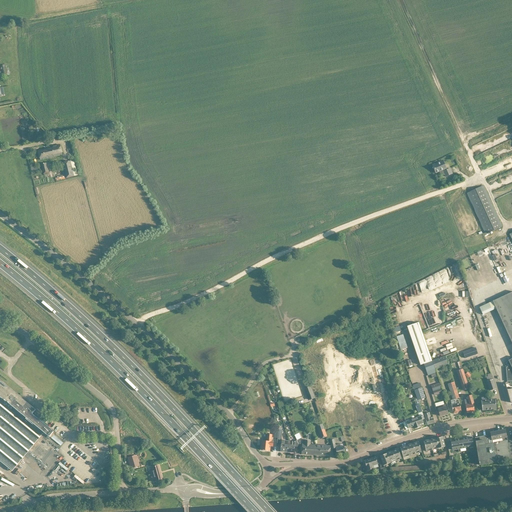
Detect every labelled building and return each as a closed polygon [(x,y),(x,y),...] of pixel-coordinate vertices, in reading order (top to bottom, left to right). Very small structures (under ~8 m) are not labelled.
[(38,151),(40,160),(63,154),(60,145),(38,151)] [(447,170),(443,160),(437,162),(437,163),(432,165),(436,174),(444,170),(444,171),(443,172),(445,177),(452,174),(450,168),(447,170)] [(63,163),(67,178),(74,176),(70,161),(63,163)] [(483,185),(466,193),(485,234),(502,226),(483,185)] [(484,241),(488,247),(497,241),(494,235),(484,241)] [(511,292),(500,298),(492,301),(496,308),(503,323),(511,343),(511,292)] [(491,302),(480,306),(483,314),(494,310),(492,304),(491,302)] [(417,323),(407,326),(420,365),(424,364),(430,361),(417,323)] [(403,334),(396,336),(400,350),(408,347),(403,334)] [(503,340),(507,353),(511,352),(507,339),(503,340)] [(475,348),(463,352),(465,358),(477,354),(475,348)] [(445,356),(432,361),(435,369),(448,364),(445,356)] [(424,364),(426,372),(435,369),(432,361),(430,361),(424,364)] [(435,369),(426,372),(428,375),(431,374),(432,378),(437,376),(435,369)] [(469,388),(463,369),(456,371),(463,391),(469,388)] [(487,381),(490,391),(496,389),(493,379),(491,373),(487,374),(487,376),(486,377),(487,381)] [(0,461),(9,469),(13,472),(45,433),(50,437),(54,432),(32,414),(36,410),(0,380),(0,461)] [(458,394),(456,389),(454,382),(447,384),(452,400),(459,398),(458,394)] [(431,386),(434,395),(442,393),(440,383),(431,386)] [(420,388),(419,384),(413,386),(417,400),(425,398),(421,387),(420,388)] [(304,389),(308,400),(315,398),(311,386),(304,389)] [(474,404),(473,399),(471,395),(467,397),(468,401),(465,401),(466,405),(465,405),(467,413),(474,412),(474,409),(473,404),(474,404)] [(481,401),(481,403),(482,411),(496,409),(495,399),(481,401)] [(454,413),(454,414),(457,414),(457,413),(458,413),(458,411),(461,410),(460,404),(459,404),(458,400),(455,400),(456,405),(452,405),(453,413),(454,413)] [(265,402),(256,404),(258,416),(267,414),(265,402)] [(406,421),(406,422),(408,428),(414,426),(415,429),(416,428),(417,428),(418,428),(419,427),(420,427),(419,425),(423,423),(422,420),(424,419),(423,415),(419,404),(415,406),(419,417),(406,421)] [(435,407),(435,409),(436,412),(437,413),(439,413),(440,416),(448,414),(445,404),(435,407)] [(424,414),(424,416),(427,425),(435,423),(433,417),(431,418),(429,413),(424,414)] [(322,424),(317,426),(318,430),(320,434),(325,432),(324,428),(322,424)] [(485,436),(483,437),(483,440),(484,442),(485,442),(488,464),(497,462),(497,461),(511,458),(511,442),(508,443),(505,430),(490,433),(491,440),(492,441),(493,441),(493,443),(488,444),(488,441),(487,439),(487,436),(485,436)] [(271,442),(272,435),(269,434),(269,433),(267,433),(267,441),(262,441),(261,450),(262,450),(262,451),(264,451),(265,450),(270,451),(270,446),(273,446),(273,442),(271,442)] [(426,441),(421,442),(423,451),(426,450),(426,451),(445,447),(442,437),(433,439),(432,438),(430,439),(429,439),(427,439),(426,441)] [(472,437),(461,439),(463,448),(465,448),(466,451),(468,450),(467,447),(473,446),(472,437)] [(330,440),(332,449),(335,448),(337,455),(345,453),(345,450),(345,449),(344,446),(341,447),(340,444),(335,445),(334,439),(330,440)] [(463,448),(461,439),(450,441),(452,450),(458,449),(459,452),(461,452),(460,449),(463,448)] [(480,441),(475,442),(477,450),(479,462),(479,465),(489,464),(488,464),(485,442),(484,442),(483,440),(480,441)] [(301,454),(315,455),(316,445),(310,445),(310,441),(305,441),(305,445),(302,444),(302,447),(301,447),(300,451),(302,451),(301,454)] [(409,445),(400,448),(403,458),(421,452),(418,442),(416,443),(415,442),(413,443),(412,443),(411,443),(409,444),(409,445)] [(316,445),(315,455),(330,456),(330,446),(316,445)] [(380,456),(384,466),(402,458),(398,449),(395,450),(394,449),(392,450),(392,451),(391,451),(391,450),(389,451),(388,452),(388,453),(380,456)] [(129,457),(128,458),(131,469),(138,467),(134,456),(129,457)] [(373,466),(380,463),(378,456),(364,461),(367,471),(374,469),(373,466)] [(150,471),(152,479),(155,478),(156,481),(162,479),(158,465),(152,467),(153,470),(150,471)]
